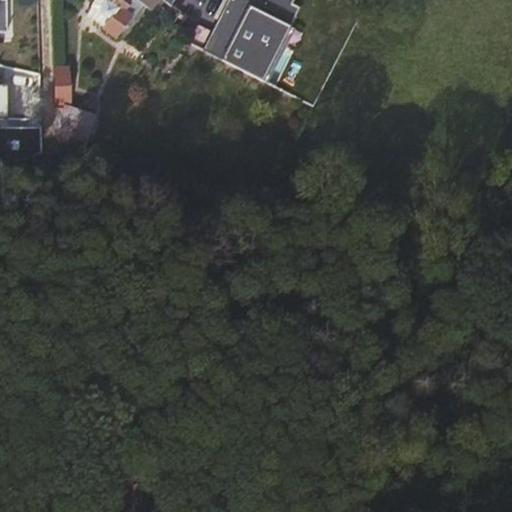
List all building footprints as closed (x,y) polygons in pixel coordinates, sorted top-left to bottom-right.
[(142,6),(133,0),(101,0),(105,3),(103,6),(102,9),(102,13),(104,16),(107,19),(111,21),(103,31),(115,40),(142,6)] [(151,13),(160,0),(133,0),(142,6),(151,13)] [(228,0),(202,49),(222,60),(250,8),(291,29),(300,11),(291,5),(293,0),(228,0)] [(250,8),(222,60),(263,82),(291,29),(250,8)] [(69,105),(67,69),(56,69),(57,105),(69,105)] [(96,117),(66,109),(58,139),(58,143),(85,152),(96,117)]
